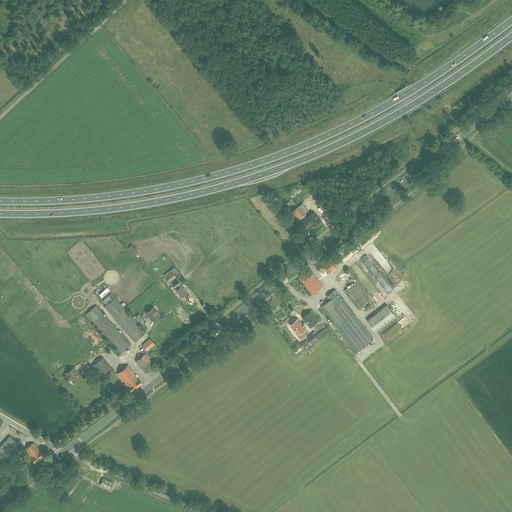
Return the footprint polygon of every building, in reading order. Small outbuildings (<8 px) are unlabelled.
[(304,214),(299,208),(298,207),(292,212),(298,220),(305,214),(304,214)] [(321,221),(314,212),(308,217),(308,218),(302,223),(306,229),(313,223),(315,226),(321,221)] [(336,269),(327,258),(321,263),(329,274),(336,269)] [(170,283),(180,274),(174,267),(171,270),(172,271),(165,277),(170,283)] [(323,287),(309,270),(299,277),(313,295),(323,287)] [(366,283),(379,300),(384,296),(371,279),(366,283)] [(175,287),(176,287),(178,288),(176,290),(182,297),(187,293),(180,284),(180,283),(177,280),(172,284),(175,287)] [(369,301),(355,283),(344,291),(359,309),(369,301)] [(322,307),(338,328),(356,350),(373,337),(355,315),(338,294),(335,290),(327,296),(330,300),(322,307)] [(140,318),(137,315),(136,316),(135,315),(132,317),(115,297),(104,306),(135,341),(145,332),(138,324),(142,320),(140,318)] [(396,316),(387,304),(367,320),(377,332),(396,316)] [(131,345),(96,306),(86,315),(121,354),(131,345)] [(153,321),(160,315),(156,310),(155,311),(153,308),(153,307),(146,313),(153,321),(152,321),(153,321)] [(310,327),(318,321),(311,311),(303,317),(310,327)] [(298,319),(294,322),(294,321),(291,324),(290,325),(297,333),(296,333),(301,339),(306,335),(303,331),(306,329),(304,326),(305,325),(303,323),(302,324),(298,319)] [(329,326),(315,336),(313,333),(306,338),(311,344),(318,339),(318,340),(332,329),(329,326)] [(155,344),(150,338),(142,345),(147,351),(155,344)] [(154,366),(145,354),(136,361),(145,373),(154,366)] [(113,370),(103,357),(90,367),(100,380),(113,370)] [(128,365),(117,373),(126,384),(125,384),(127,388),(126,389),(130,393),(142,383),(139,379),(138,379),(128,365)] [(75,382),(82,376),(81,377),(74,367),(75,367),(66,373),(71,380),(72,379),(75,382)] [(18,444),(10,436),(0,446),(0,452),(5,458),(18,444)] [(32,464),(45,454),(35,441),(26,447),(32,455),(28,459),(32,464)] [(113,482),(103,478),(100,485),(109,489),(113,482)]
